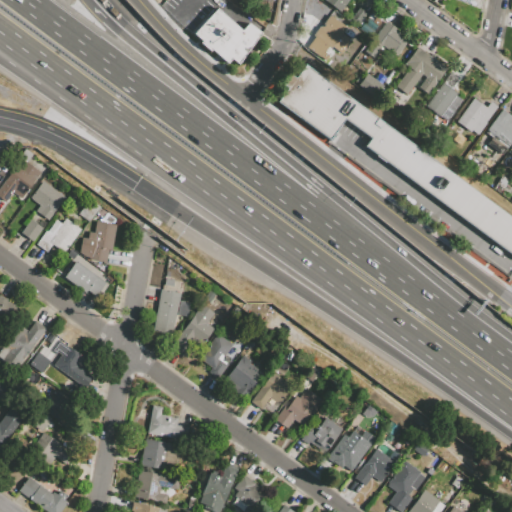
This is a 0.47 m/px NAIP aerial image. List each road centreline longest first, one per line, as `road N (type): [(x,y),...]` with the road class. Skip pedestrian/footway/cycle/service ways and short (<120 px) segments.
road 1 (tertiary): [(136,0),(243,101),(511,307)]
road 2 (motorway): [(135,185),(511,437)]
road 3 (motorway): [(152,146),(511,412)]
road 4 (motorway): [(381,258),(31,0)]
road 5 (residential): [(346,511),(0,257)]
road 6 (motorway): [(381,258),(95,0)]
road 7 (residential): [(93,511),(145,226)]
road 8 (motorway): [(511,359),(381,258)]
road 9 (motorway): [(0,119),(56,137),(135,185)]
road 10 (residential): [(511,73),(409,0)]
